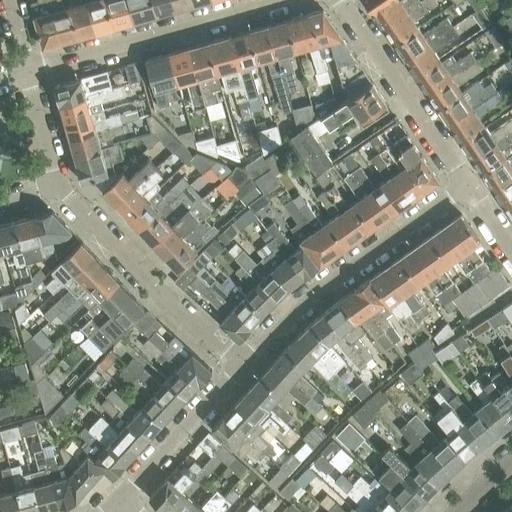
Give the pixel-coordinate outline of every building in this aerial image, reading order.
[(38,0),(31,2),(43,47),(61,42),(49,0),(38,0)] [(79,37),(71,7),(64,9),(61,0),(49,0),(61,42),(79,37)] [(79,37),(96,32),(86,0),(75,0),(77,5),(71,7),(79,37)] [(115,27),(107,0),(86,0),(96,32),(115,27)] [(136,21),(130,0),(107,0),(115,27),(136,21)] [(130,0),(136,21),(158,14),(153,0),(130,0)] [(153,0),(158,14),(176,9),(173,0),(153,0)] [(196,4),(194,0),(173,0),(176,9),(196,4)] [(364,0),(373,12),(391,0),(364,0)] [(418,0),(391,0),(373,12),(383,27),(420,2),(418,0)] [(383,27),(394,42),(417,26),(413,20),(437,3),(434,0),(423,0),(420,2),(383,27)] [(468,0),(475,9),(479,6),(483,4),(480,0),(468,0)] [(490,23),(479,6),(475,9),(470,12),(481,29),(490,23)] [(336,64),(342,86),(343,86),(365,71),(323,9),(310,12),(320,46),(323,58),(333,55),(336,64)] [(327,71),(323,58),(320,46),(310,12),(288,19),(297,52),(301,51),(311,48),(318,74),(327,71)] [(511,18),(510,15),(501,22),(508,33),(511,30),(511,18)] [(422,33),(417,26),(394,42),(404,57),(452,25),(446,17),(422,33)] [(297,80),(289,54),(297,52),(288,19),(269,24),(286,83),(288,91),(299,88),(297,80)] [(294,109),(293,107),(288,91),(286,83),(269,24),(250,30),(259,63),(268,60),(276,86),(283,112),(294,109)] [(404,57),(416,76),(440,59),(439,58),(434,51),(458,34),(452,25),(404,57)] [(492,26),(484,32),(494,48),(503,42),(492,26)] [(250,30),(231,35),(248,93),(249,97),(260,94),(252,65),(259,63),(250,30)] [(254,115),(248,93),(231,35),(208,42),(218,75),(221,74),(228,72),(241,119),(254,115)] [(208,42),(190,47),(206,106),(211,121),(212,126),(222,123),(213,90),(221,87),(218,75),(208,42)] [(206,106),(190,47),(170,52),(180,86),(188,83),(195,109),(206,106)] [(183,97),(180,86),(170,52),(145,59),(159,107),(169,104),(169,101),(183,97)] [(416,76),(427,92),(475,60),(469,52),(455,61),(450,55),(441,61),(440,59),(416,76)] [(427,92),(437,107),(462,91),(457,85),(481,69),(475,60),(427,92)] [(137,62),(124,65),(130,83),(142,79),(137,62)] [(57,85),(54,85),(60,105),(112,90),(107,70),(57,85)] [(365,71),(343,86),(351,97),(372,82),(365,71)] [(462,91),(437,107),(448,123),(496,91),(490,82),(482,87),(477,80),(462,91)] [(361,121),(387,104),(372,82),(351,97),(349,98),(337,106),(321,117),(329,129),(354,112),(361,121)] [(112,90),(60,105),(64,121),(92,113),(92,114),(103,111),(101,103),(132,93),(129,85),(112,90)] [(448,123),(460,140),(484,124),(483,122),(478,115),(502,99),(496,91),(448,123)] [(9,96),(0,99),(0,109),(12,106),(9,96)] [(320,118),(321,117),(337,106),(334,98),(315,103),(320,118)] [(293,107),(294,109),(299,127),(311,119),(314,112),(311,102),(293,107)] [(92,113),(64,121),(70,139),(122,124),(139,119),(136,110),(105,118),(103,111),(92,114),(92,113)] [(146,119),(151,134),(165,129),(153,116),(153,117),(146,119)] [(485,126),(484,124),(460,140),(472,158),(511,130),(511,117),(490,133),(485,126)] [(122,124),(70,139),(75,157),(113,146),(110,138),(125,134),(122,124)] [(264,155),(270,151),(282,143),(281,138),(277,125),(257,130),(262,149),(264,155)] [(315,173),(333,161),(308,126),(290,137),(315,173)] [(151,134),(141,137),(148,148),(159,139),(167,131),(165,129),(151,134)] [(192,130),(177,134),(187,145),(198,149),(196,143),(192,130)] [(511,130),(472,158),(482,173),(511,152),(511,130)] [(172,152),(173,151),(180,144),(167,131),(159,139),(172,152)] [(371,140),(412,199),(426,189),(408,163),(402,167),(379,134),(371,140)] [(393,143),(408,163),(426,189),(439,180),(421,154),(407,134),(393,143)] [(215,137),(196,143),(198,149),(218,157),(220,152),(215,137)] [(399,209),(412,199),(371,140),(363,145),(386,179),(381,182),(399,209)] [(91,179),(102,190),(119,175),(115,171),(112,160),(123,157),(119,144),(113,146),(75,157),(82,181),(91,179)] [(185,163),(189,160),(192,157),(180,144),(173,151),(185,163)] [(511,152),(482,173),(493,189),(511,175),(511,152)] [(272,153),(264,159),(271,168),(275,174),(283,169),(272,153)] [(386,218),(399,209),(381,182),(375,186),(352,153),(343,159),(386,218)] [(203,174),(209,168),(217,162),(195,154),(192,157),(189,160),(203,174)] [(297,167),(303,163),(297,154),(291,158),(297,167)] [(262,156),(245,167),(252,177),(254,179),(271,168),(264,159),(262,156)] [(343,159),(336,163),(345,176),(344,177),(359,198),(354,201),(372,227),(386,218),(343,159)] [(119,175),(102,190),(116,205),(156,167),(149,160),(140,168),(134,161),(119,175)] [(227,166),(217,162),(209,168),(221,181),(228,175),(232,171),(231,170),(227,166)] [(232,171),(228,175),(239,188),(249,180),(252,177),(245,167),(236,164),(231,170),(232,171)] [(162,174),(156,167),(116,205),(128,218),(156,191),(160,187),(155,181),(162,174)] [(324,172),(317,177),(326,190),(359,237),(372,227),(354,201),(348,205),(334,184),(333,185),(324,172)] [(511,175),(493,189),(505,206),(511,201),(511,175)] [(162,196),(156,191),(128,218),(140,230),(180,193),(189,185),(182,177),(162,196)] [(260,193),(249,180),(239,188),(235,192),(246,205),(260,193)] [(180,193),(140,230),(152,244),(173,224),(200,200),(188,186),(180,193)] [(345,247),(359,237),(326,190),(318,195),(333,216),(327,220),(345,247)] [(264,193),(264,192),(248,204),(250,207),(254,212),(270,200),(264,193)] [(152,244),(164,256),(204,218),(214,208),(204,197),(200,200),(173,224),(152,244)] [(332,256),(300,208),(293,197),(285,203),(298,223),(291,228),(303,244),(319,265),(332,256)] [(308,203),(300,208),(332,256),(345,247),(327,220),(323,224),(308,203)] [(250,207),(237,218),(244,226),(256,215),(254,212),(250,207)] [(52,210),(32,216),(40,243),(52,239),(67,235),(72,231),(52,210)] [(461,213),(446,224),(482,276),(495,296),(510,285),(497,266),(490,271),(473,245),(480,241),(461,213)] [(40,243),(32,216),(16,221),(27,260),(43,255),(43,254),(55,250),(52,239),(40,243)] [(211,226),(204,218),(164,256),(178,271),(205,241),(200,236),(211,226)] [(16,221),(0,225),(0,236),(4,252),(8,264),(17,261),(21,277),(31,274),(27,260),(16,221)] [(274,222),(266,227),(274,237),(304,277),(319,265),(303,244),(295,250),(281,231),(274,222)] [(430,235),(450,263),(456,258),(473,283),(467,287),(480,306),(495,296),(482,276),(446,224),(430,235)] [(230,225),(218,236),(224,243),(236,232),(230,225)] [(267,230),(261,235),(267,242),(273,237),(267,230)] [(465,316),(480,306),(467,287),(461,292),(444,267),(450,263),(430,235),(415,246),(457,305),(465,316)] [(272,251),(264,258),(273,267),(289,288),(304,277),(274,237),(266,243),(272,251)] [(223,247),(215,238),(205,247),(213,256),(223,247)] [(55,292),(65,283),(94,255),(81,241),(52,269),(58,275),(48,285),(55,292)] [(415,246),(400,257),(420,284),(427,279),(449,310),(457,305),(415,246)] [(242,249),(234,256),(242,264),(242,265),(276,301),(289,288),(273,267),(264,258),(263,256),(256,263),(242,249)] [(55,250),(43,254),(43,255),(47,268),(58,259),(55,250)] [(201,251),(187,266),(195,274),(208,259),(201,251)] [(50,321),(57,315),(107,268),(94,255),(65,283),(70,288),(60,298),(43,314),(50,321)] [(400,257),(386,267),(422,318),(431,312),(414,288),(420,284),(400,257)] [(242,265),(235,272),(251,288),(244,294),(263,313),(276,301),(242,265)] [(187,266),(174,281),(183,289),(196,275),(195,274),(187,266)] [(202,266),(195,274),(196,275),(207,285),(252,326),(263,313),(244,294),(234,284),(228,290),(219,282),(202,266)] [(386,267),(370,278),(390,306),(394,312),(399,318),(405,313),(413,324),(422,318),(386,267)] [(34,287),(47,275),(40,268),(31,277),(33,283),(34,287)] [(89,309),(119,281),(107,268),(57,315),(64,322),(84,303),(89,309)] [(394,312),(390,306),(370,278),(355,289),(384,331),(393,344),(402,338),(387,317),(394,312)] [(87,335),(91,331),(131,293),(119,281),(89,309),(87,311),(93,317),(85,325),(81,328),(87,335)] [(15,289),(16,292),(19,301),(21,300),(34,287),(33,283),(15,289)] [(225,315),(219,322),(239,340),(252,326),(207,285),(201,293),(225,315)] [(393,344),(384,331),(355,289),(339,300),(356,321),(362,317),(385,350),(393,344)] [(8,294),(0,296),(0,298),(2,307),(17,303),(17,302),(19,301),(16,292),(8,294)] [(87,335),(79,343),(95,360),(125,328),(144,307),(131,293),(91,331),(87,335)] [(339,300),(325,311),(365,360),(373,354),(359,337),(365,332),(356,321),(339,300)] [(511,301),(502,308),(508,317),(511,322),(511,301)] [(31,315),(24,304),(16,312),(20,325),(31,315)] [(502,308),(487,318),(492,326),(493,327),(499,323),(508,317),(502,308)] [(0,321),(2,328),(14,324),(10,309),(0,312),(0,321)] [(143,332),(156,318),(147,310),(134,324),(143,332)] [(365,360),(325,311),(311,323),(329,343),(334,339),(359,371),(368,363),(365,360)] [(487,318),(471,328),(476,337),(492,326),(487,318)] [(454,332),(452,329),(448,322),(434,336),(438,342),(454,332)] [(311,323),(298,335),(334,371),(341,364),(325,348),(329,343),(311,323)] [(10,347),(20,344),(15,327),(6,330),(10,347)] [(155,331),(150,337),(162,349),(199,383),(212,369),(175,336),(169,343),(155,331)] [(25,341),(32,363),(46,350),(32,335),(25,341)] [(298,335),(286,348),(305,367),(311,362),(342,393),(349,386),(334,371),(298,335)] [(462,335),(454,340),(461,351),(469,346),(462,335)] [(149,338),(142,345),(155,357),(172,372),(167,378),(187,397),(199,383),(162,349),(149,338)] [(423,353),(431,348),(431,347),(434,344),(429,338),(419,347),(423,353)] [(454,340),(435,352),(439,357),(443,363),(461,351),(454,340)] [(511,389),(511,355),(506,347),(504,343),(498,347),(501,351),(497,353),(501,359),(511,375),(511,381),(508,384),(511,389)] [(423,353),(419,347),(416,344),(406,351),(414,362),(415,360),(423,353)] [(32,363),(36,378),(38,382),(44,375),(47,373),(39,365),(52,353),(48,348),(46,350),(32,363)] [(286,348),(273,362),(317,403),(324,396),(300,373),(305,367),(286,348)] [(423,353),(415,360),(423,370),(439,357),(435,352),(431,348),(423,353)] [(117,357),(110,351),(98,364),(105,370),(117,357)] [(187,397),(167,378),(161,385),(144,369),(133,359),(127,366),(138,376),(174,410),(187,397)] [(422,371),(423,370),(415,360),(414,362),(400,373),(409,385),(424,373),(422,371)] [(19,383),(21,382),(30,379),(25,361),(13,364),(19,383)] [(317,403),(273,362),(260,375),(281,394),(288,401),(295,394),(315,412),(321,406),(317,403)] [(174,410),(138,376),(127,366),(119,374),(131,384),(147,399),(142,405),(162,423),(174,410)] [(511,421),(511,420),(511,389),(508,384),(498,370),(491,376),(486,369),(477,377),(511,421)] [(38,382),(42,395),(47,412),(63,395),(44,375),(38,382)] [(260,375),(248,388),(285,422),(292,415),(275,400),(281,394),(260,375)] [(485,402),(478,408),(499,432),(511,421),(477,377),(469,383),(485,402)] [(42,395),(38,382),(36,378),(30,379),(21,382),(26,399),(42,395)] [(93,385),(85,378),(73,391),(81,398),(93,385)] [(363,381),(353,390),(361,399),(372,390),(363,381)] [(111,388),(104,395),(107,397),(113,403),(150,437),(162,423),(142,405),(136,411),(111,388)] [(248,388),(237,401),(264,427),(270,420),(279,428),(284,433),(290,427),(285,422),(248,388)] [(382,393),(380,390),(363,405),(372,414),(388,400),(382,393)] [(483,444),(447,402),(437,390),(432,395),(442,406),(433,414),(449,433),(447,434),(467,457),(483,444)] [(82,399),(81,398),(73,391),(60,405),(68,412),(69,413),(82,399)] [(457,394),(447,402),(483,444),(499,432),(478,408),(472,413),(457,394)] [(150,437),(113,403),(107,397),(99,405),(113,418),(114,418),(109,424),(138,450),(150,437)] [(224,414),(261,449),(266,454),(272,447),(267,442),(273,435),(264,427),(237,401),(224,414)] [(12,403),(0,406),(0,417),(15,413),(12,403)] [(58,424),(68,412),(60,405),(50,416),(58,424)] [(363,405),(352,415),(364,428),(375,417),(372,414),(363,405)] [(261,449),(224,414),(211,429),(241,456),(248,449),(255,455),(261,449)] [(409,422),(453,471),(467,457),(447,434),(447,435),(440,441),(417,415),(409,422)] [(96,422),(89,430),(126,463),(138,450),(109,424),(101,416),(96,422)] [(36,420),(18,425),(21,436),(39,432),(36,420)] [(453,471),(409,422),(407,421),(399,428),(411,441),(405,447),(418,461),(440,483),(453,471)] [(343,442),(355,429),(349,423),(336,436),(343,442)] [(315,424),(302,438),(306,441),(313,448),(326,434),(315,424)] [(22,438),(21,436),(18,425),(1,430),(4,441),(4,443),(22,438)] [(113,477),(126,463),(89,430),(86,427),(79,434),(82,437),(90,444),(84,451),(88,454),(104,469),(107,472),(113,477)] [(198,443),(212,456),(215,452),(223,444),(208,431),(198,443)] [(334,439),(322,453),(323,453),(330,460),(342,447),(334,439)] [(313,448),(305,441),(294,454),(301,460),(313,448)] [(223,444),(215,452),(221,458),(228,464),(236,456),(223,444)] [(427,496),(440,483),(418,461),(412,467),(390,446),(382,455),(386,458),(427,496)] [(102,471),(104,469),(88,454),(80,463),(63,448),(61,450),(66,465),(76,500),(81,495),(89,486),(95,479),(102,471)] [(40,471),(32,474),(42,510),(59,505),(46,458),(44,449),(35,451),(37,461),(40,471)] [(280,466),(281,467),(288,474),(301,460),(294,454),(292,452),(280,466)] [(330,460),(323,453),(313,464),(325,475),(335,465),(330,460)] [(55,456),(46,458),(59,505),(76,500),(66,465),(58,467),(55,456)] [(249,468),(236,456),(228,464),(242,477),(249,468)] [(415,509),(427,496),(386,458),(373,471),(392,488),(390,491),(412,511),(415,509)] [(184,472),(177,466),(149,496),(163,509),(201,467),(194,461),(184,472)] [(166,511),(184,511),(196,499),(189,493),(204,477),(211,470),(204,464),(201,467),(163,509),(166,511)] [(23,511),(34,511),(42,510),(32,474),(24,476),(21,465),(11,468),(23,511)] [(317,473),(309,466),(297,480),(304,487),(317,473)] [(288,474),(281,467),(268,481),(276,488),(288,474)] [(8,492),(0,495),(4,511),(23,511),(11,468),(2,471),(8,492)] [(293,476),(279,491),(287,498),(292,493),(297,498),(306,488),(304,487),(297,480),(293,476)] [(355,484),(359,488),(385,511),(411,511),(412,511),(390,491),(379,481),(373,487),(366,480),(362,476),(355,484)] [(385,511),(359,488),(355,484),(348,492),(352,496),(360,503),(355,509),(358,511),(385,511)] [(225,495),(209,511),(221,511),(239,493),(232,487),(225,495)] [(184,511),(209,511),(225,495),(218,489),(202,505),(196,499),(184,511)] [(301,511),(291,502),(289,505),(283,511),(284,511),(301,511)] [(511,511),(511,502),(501,511),(511,511)] [(347,511),(337,503),(330,510),(331,511),(358,511),(355,509),(354,510),(352,508),(348,511),(347,511)]
